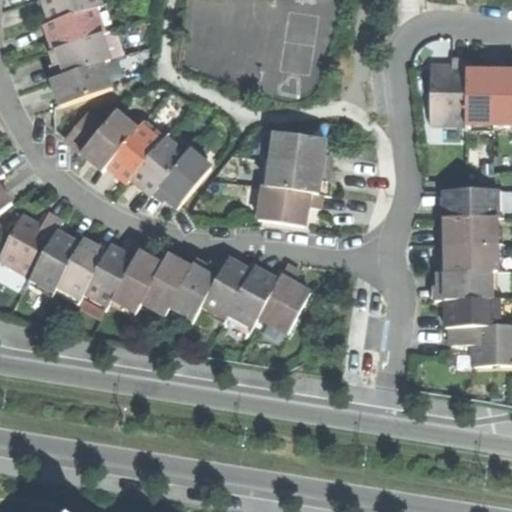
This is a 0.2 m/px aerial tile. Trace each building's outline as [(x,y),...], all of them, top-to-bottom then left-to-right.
[(43,0),(48,12),(51,20),(53,19),(96,5),(101,3),(100,0),(43,0)] [(62,45),(102,32),(105,31),(96,5),(53,19),(62,45)] [(56,62),(60,74),(103,60),(110,57),(102,32),(62,45),(58,47),(60,55),(62,60),(56,62)] [(59,98),(61,103),(112,86),(103,60),(60,74),(52,77),(55,83),(59,98)] [(423,131),(460,132),(461,84),(461,67),(452,67),(446,67),(445,81),(424,81),(423,131)] [(487,132),(487,139),(499,139),(511,139),(511,85),(507,85),(500,85),(500,79),(484,79),(474,79),(473,85),(461,84),(460,132),(486,132),(487,132)] [(93,163),(104,172),(108,168),(138,131),(117,114),(104,129),(82,155),(93,163)] [(66,141),(82,155),(104,129),(87,115),(66,141)] [(108,168),(129,185),(133,181),(167,140),(146,123),(142,127),(141,127),(138,131),(108,168)] [(266,186),(313,192),(315,178),(319,179),(325,180),(329,153),(322,153),(324,139),(274,132),(272,142),(270,158),(266,186)] [(143,189),(153,198),(157,193),(191,152),(170,135),(167,140),(133,181),(143,189)] [(264,157),(270,158),(272,142),(266,141),(264,157)] [(177,210),(178,211),(212,170),(191,152),(157,193),(167,201),(171,197),(176,200),(181,205),(177,210)] [(305,209),(306,205),(318,207),(320,193),(317,193),(313,192),(266,186),(262,185),(257,218),(303,225),(305,209)] [(0,186),(0,210),(12,202),(4,192),(0,186)] [(493,219),(493,192),(440,193),(440,209),(440,220),(492,219),(493,219)] [(0,260),(32,279),(55,239),(63,223),(49,215),(38,234),(34,231),(37,225),(24,217),(0,260)] [(493,247),(492,219),(440,220),(441,234),(434,234),(434,241),(434,248),(493,247)] [(32,280),(56,293),(58,287),(81,246),(70,240),(67,245),(62,243),(55,239),(32,279),(32,280)] [(58,287),(82,301),(86,294),(108,254),(96,248),(93,253),(81,247),(85,242),(84,241),(81,246),(58,287)] [(85,242),(81,247),(93,253),(96,248),(90,244),(85,242)] [(493,273),(493,247),(434,248),(435,275),(486,274),(493,273)] [(86,294),(110,308),(113,301),(135,261),(121,253),(112,248),(108,254),(86,294)] [(113,301),(137,314),(143,305),(160,273),(153,269),(148,266),(151,261),(139,254),(135,261),(113,301)] [(143,305),(166,318),(171,309),(189,276),(182,273),(177,270),(180,264),(169,258),(160,273),(143,305)] [(222,273),(204,307),(228,320),(230,316),(250,279),(244,276),(238,273),(241,267),(229,260),(222,273)] [(204,307),(222,273),(210,267),(209,269),(201,265),(197,263),(189,276),(171,309),(195,322),(204,307)] [(259,319),(289,335),(311,295),(302,290),(294,285),(300,274),(288,267),(276,288),(259,319)] [(259,319),(276,288),(264,282),(267,276),(256,270),(250,279),(230,316),(254,329),(259,319)] [(487,301),(486,274),(435,275),(434,275),(434,287),(434,289),(431,289),(431,302),(441,302),(487,301)] [(494,327),(494,301),(487,301),(441,302),(441,315),(441,329),(445,328),(494,327)] [(511,327),(501,327),(494,327),(445,328),(446,338),(446,347),(468,346),(469,357),(469,367),(511,366),(511,327)]
